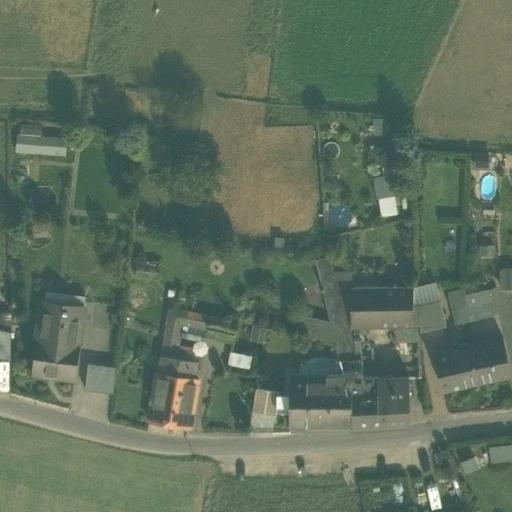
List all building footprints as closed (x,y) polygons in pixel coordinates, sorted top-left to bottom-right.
[(18,123),(17,135),(44,138),(45,125),(18,123)] [(65,139),(44,138),(17,135),(16,151),(64,155),(65,139)] [(379,215),(398,214),(395,173),(376,175),(379,215)] [(343,375),(344,379),(363,378),(361,351),(354,352),(352,327),(350,327),(350,287),(366,287),(366,271),(333,272),(329,257),(316,260),(328,310),(331,323),(336,344),(343,375)] [(134,276),(156,279),(158,267),(136,264),(134,276)] [(511,288),(511,267),(501,268),(503,289),(511,288)] [(435,283),(413,288),(413,306),(418,305),(440,301),(435,283)] [(350,327),(352,327),(359,327),(395,326),(413,326),(413,325),(413,306),(413,288),(413,287),(366,287),(350,287),(350,327)] [(489,290),(465,296),(463,290),(447,293),(454,324),(470,320),(495,314),(489,290)] [(419,326),(419,332),(446,326),(440,301),(418,305),(419,326)] [(68,303),(67,309),(66,316),(81,318),(83,305),(68,303)] [(73,380),(81,318),(66,316),(67,309),(42,305),(32,374),(73,380)] [(160,356),(196,362),(198,349),(178,346),(182,325),(206,330),(209,316),(169,307),(160,356)] [(324,311),(327,322),(301,316),(297,335),(336,344),(331,323),(328,310),(324,311)] [(205,337),(233,343),(239,322),(209,316),(206,330),(205,337)] [(413,326),(395,326),(396,339),(418,338),(419,332),(419,326),(413,326)] [(359,327),(352,327),(354,352),(361,351),(359,327)] [(9,360),(10,361),(10,332),(0,329),(0,356),(9,359),(9,360)] [(469,344),(469,346),(478,382),(511,374),(502,336),(469,344)] [(442,391),(478,382),(469,346),(433,355),(442,391)] [(149,420),(189,427),(197,378),(195,378),(197,362),(196,362),(160,356),(158,372),(157,372),(149,420)] [(87,387),(113,389),(116,363),(90,361),(87,387)] [(377,377),(363,378),(344,379),(347,393),(350,393),(352,428),(387,426),(410,424),(408,381),(408,378),(401,377),(401,373),(397,373),(390,374),(390,378),(377,378),(377,377)] [(348,428),(352,428),(350,393),(347,393),(344,379),(343,375),(289,375),(289,428),(348,428)] [(252,412),(263,414),(268,391),(256,389),(252,412)] [(268,391),(263,414),(275,416),(279,393),(268,391)] [(511,448),(490,451),(491,463),(511,460),(511,448)]
